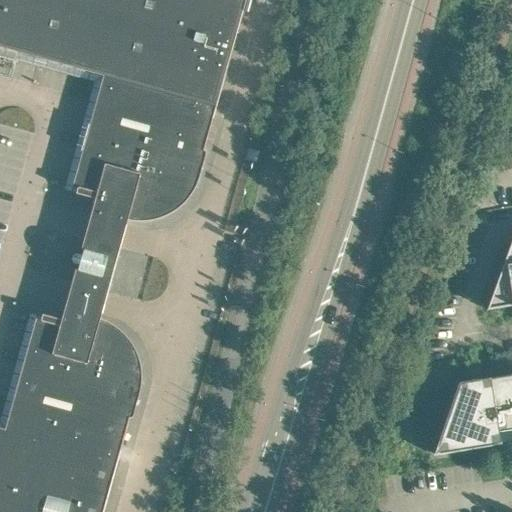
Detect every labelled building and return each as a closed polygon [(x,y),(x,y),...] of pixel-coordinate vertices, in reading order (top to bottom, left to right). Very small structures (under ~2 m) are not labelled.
[(76,195),(95,200),(130,210),(140,211),(149,210),(158,207),(166,203),(174,198),(180,191),(185,183),(188,174),(195,149),(203,152),(245,0),(0,0),(0,48),(103,77),(72,188),(77,189),(76,195)] [(256,163),(259,152),(248,149),(246,160),(256,163)] [(123,236),(130,210),(95,200),(88,225),(80,256),(76,255),(73,256),(71,261),(73,264),(77,265),(69,293),(61,321),(97,331),(104,304),(123,236)] [(511,239),(486,310),(511,306),(511,239)] [(121,416),(128,391),(128,390),(128,389),(129,388),(129,387),(129,386),(129,385),(129,384),(129,383),(129,382),(129,381),(130,381),(130,380),(130,379),(130,378),(130,377),(130,376),(130,375),(129,374),(129,373),(129,372),(129,371),(129,370),(129,369),(129,368),(128,367),(128,366),(128,365),(128,364),(127,363),(127,362),(127,361),(126,360),(126,359),(125,358),(125,357),(125,356),(124,356),(124,355),(124,354),(123,354),(123,353),(122,352),(122,351),(121,350),(121,349),(120,349),(120,348),(119,348),(119,347),(118,346),(118,345),(117,345),(117,344),(116,344),(116,343),(115,343),(115,342),(114,342),(114,341),(113,341),(113,340),(112,340),(112,339),(111,339),(110,338),(109,338),(109,337),(108,337),(108,336),(107,336),(106,335),(105,335),(104,334),(103,334),(103,333),(102,333),(101,333),(101,332),(100,332),(99,332),(98,331),(97,331),(61,321),(42,315),(41,321),(36,319),(5,431),(0,429),(0,511),(103,511),(129,418),(121,416)] [(458,384),(440,437),(434,455),(473,449),(501,445),(500,443),(499,443),(498,433),(511,430),(511,376),(479,381),(458,384)]
